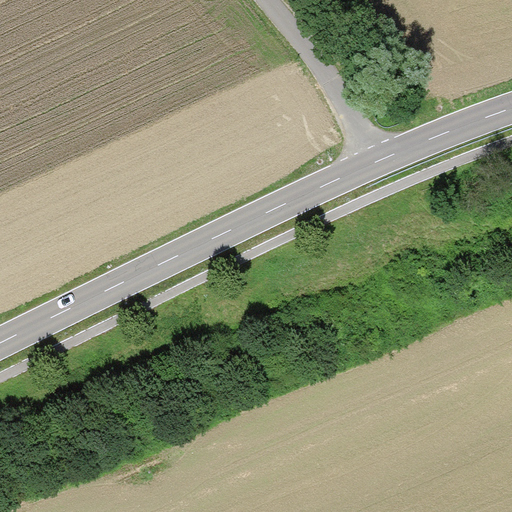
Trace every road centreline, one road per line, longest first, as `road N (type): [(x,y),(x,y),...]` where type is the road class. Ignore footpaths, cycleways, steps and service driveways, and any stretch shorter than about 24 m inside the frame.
road 1 (secondary): [(375,162),(0,344)]
road 2 (unclassified): [(266,0),(346,102),(375,162)]
road 3 (secondary): [(511,109),(375,162)]
